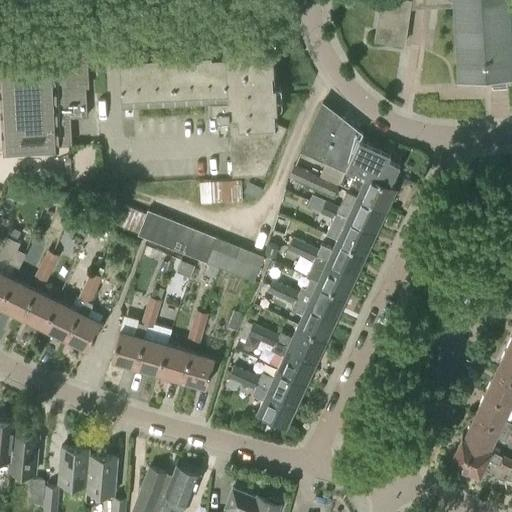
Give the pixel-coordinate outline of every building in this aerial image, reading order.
[(379,0),(374,39),(404,43),(410,7),(454,4),(457,78),(489,77),(490,86),(498,86),(505,85),(504,76),(511,75),(511,45),(509,0),(379,0)] [(225,50),(118,56),(120,94),(208,89),(210,114),(228,113),(231,176),(264,174),(286,126),(276,122),(272,52),(276,48),(276,42),(271,37),(265,38),(262,42),(235,44),(234,38),(224,39),(224,44),(224,48),(225,48),(225,50)] [(1,65),(0,65),(0,67),(1,67),(2,86),(0,85),(0,87),(2,88),(3,106),(0,106),(1,108),(3,107),(4,125),(2,125),(2,127),(4,127),(5,145),(3,145),(3,147),(5,147),(5,152),(11,152),(11,149),(49,147),(49,150),(56,149),(55,144),(69,143),(69,144),(71,144),(69,117),(86,116),(84,80),(79,80),(78,65),(84,64),(82,44),(38,46),(38,64),(7,65),(7,60),(0,60),(1,65)] [(319,107),(301,148),(323,158),(339,124),(342,118),(319,107)] [(339,124),(323,158),(345,168),(358,139),(361,134),(339,124)] [(358,139),(345,168),(347,165),(369,175),(378,154),(387,157),(389,153),(358,139)] [(378,154),(369,175),(395,187),(395,186),(391,184),(399,163),(387,157),(378,154)] [(293,164),(289,174),(303,181),(308,171),(293,164)] [(345,168),(339,181),(349,185),(350,182),(361,187),(357,195),(385,208),(395,187),(369,175),(347,165),(345,168)] [(308,171),(303,181),(318,188),(323,177),(308,171)] [(323,177),(318,188),(333,195),(338,185),(323,177)] [(240,179),(230,180),(231,200),(241,200),(240,179)] [(219,180),(209,181),(210,202),(221,201),(219,180)] [(230,180),(219,180),(221,201),(231,200),(230,180)] [(209,181),(198,182),(200,202),(210,202),(209,181)] [(249,182),(245,191),(257,196),(261,188),(249,182)] [(112,186),(92,187),(92,197),(113,197),(112,186)] [(338,206),(336,211),(375,229),(385,208),(357,195),(346,189),(339,206),(338,206)] [(325,200),(321,210),(334,216),(326,232),(337,237),(365,250),(375,229),(336,211),(338,206),(325,200)] [(115,201),(107,220),(117,224),(125,205),(115,201)] [(125,205),(117,224),(127,228),(135,208),(125,205)] [(135,208),(127,228),(137,231),(144,212),(135,208)] [(146,209),(137,233),(149,238),(158,213),(146,209)] [(158,213),(149,238),(160,242),(170,218),(158,213)] [(170,218),(160,242),(172,247),(182,223),(170,218)] [(182,223),(172,247),(183,251),(193,227),(182,223)] [(193,227),(183,251),(195,256),(205,232),(193,227)] [(205,232),(195,256),(207,260),(216,236),(205,232)] [(0,302),(13,276),(25,252),(16,248),(19,242),(5,234),(3,238),(0,236),(0,302)] [(216,236),(207,260),(218,265),(228,241),(216,236)] [(292,236),(287,247),(300,253),(305,242),(292,236)] [(319,248),(316,254),(327,259),(355,272),(365,250),(337,237),(333,247),(321,242),(318,248),(319,248)] [(228,241),(218,265),(230,270),(240,245),(228,241)] [(305,242),(300,253),(313,259),(306,275),(317,280),(345,293),(355,272),(327,259),(316,254),(319,248),(318,248),(305,242)] [(240,245),(230,270),(241,274),(251,250),(240,245)] [(48,249),(35,275),(45,280),(58,254),(48,249)] [(251,250),(241,274),(253,279),(263,254),(251,250)] [(83,299),(78,309),(64,336),(87,348),(101,321),(87,314),(92,303),(88,301),(101,276),(91,271),(78,296),(83,299)] [(13,276),(0,302),(0,303),(21,315),(35,287),(13,276)] [(272,279),(268,289),(281,295),(285,285),(272,279)] [(299,291),(296,296),(335,314),(345,293),(317,280),(313,290),(301,285),(298,291),(299,291)] [(285,285),(281,295),(294,301),(291,308),(302,313),(297,323),(325,336),(335,314),(296,296),(299,291),(298,291),(285,285)] [(35,287),(21,315),(43,325),(57,299),(35,287)] [(119,329),(111,358),(135,365),(143,336),(146,324),(152,326),(160,298),(149,295),(141,322),(137,321),(134,333),(119,329)] [(57,299),(43,325),(64,336),(78,309),(57,299)] [(233,308),(226,324),(237,329),(244,313),(233,308)] [(196,309),(188,336),(199,339),(207,312),(196,309)] [(250,327),(252,322),(245,319),(243,324),(250,327)] [(261,338),(266,328),(252,322),(250,327),(248,332),(256,336),(261,338)] [(279,334),(277,339),(315,357),(325,336),(297,323),(292,336),(280,330),(278,334),(279,334)] [(248,332),(250,327),(243,324),(238,334),(245,338),(248,332)] [(266,328),(257,348),(270,354),(272,349),(283,354),(278,366),(305,379),(315,357),(277,339),(279,334),(278,334),(266,328)] [(250,349),(256,336),(248,332),(245,338),(242,345),(250,349)] [(143,336),(135,365),(158,371),(166,342),(143,336)] [(166,342),(158,371),(182,378),(190,349),(166,342)] [(495,370),(511,377),(511,350),(505,348),(495,370)] [(190,349),(182,378),(206,385),(214,356),(190,349)] [(230,377),(224,388),(236,388),(242,381),(246,371),(228,362),(225,373),(228,374),(227,375),(230,377)] [(259,377),(257,382),(295,400),(305,379),(278,366),(273,376),(262,371),(259,376),(259,377)] [(511,377),(495,370),(484,393),(510,405),(511,400),(511,377)] [(246,371),(242,381),(254,387),(252,393),(263,398),(257,409),(285,422),(295,400),(257,382),(259,377),(259,376),(246,371)] [(484,393),(474,415),(511,432),(511,428),(511,422),(503,419),(510,405),(484,393)] [(474,415),(464,437),(489,449),(495,436),(506,441),(508,437),(511,432),(474,415)] [(0,464),(8,465),(8,471),(14,419),(0,417),(0,464)] [(14,419),(8,471),(33,473),(37,433),(13,431),(15,419),(14,419)] [(462,436),(450,460),(479,474),(487,458),(498,463),(497,465),(511,472),(511,471),(511,459),(501,455),(489,449),(464,437),(462,436)] [(61,446),(58,482),(86,484),(88,454),(88,448),(61,446)] [(88,454),(86,484),(87,484),(86,490),(113,492),(116,456),(88,454)] [(165,493),(161,503),(162,504),(170,507),(181,511),(185,501),(189,502),(200,474),(176,464),(171,477),(165,493)] [(149,465),(132,509),(140,511),(167,511),(170,507),(162,504),(161,503),(165,493),(171,477),(165,474),(166,472),(149,465)] [(32,477),(29,501),(41,502),(44,479),(32,477)] [(45,485),(42,511),(55,511),(57,486),(45,485)] [(212,511),(207,511),(276,511),(280,504),(278,500),(268,496),(265,498),(256,494),(256,496),(232,487),(224,507),(230,509),(228,511),(212,511)] [(113,497),(111,511),(123,511),(125,498),(113,497)]
